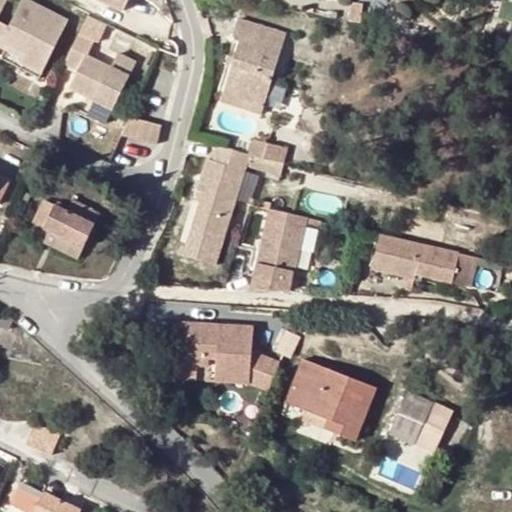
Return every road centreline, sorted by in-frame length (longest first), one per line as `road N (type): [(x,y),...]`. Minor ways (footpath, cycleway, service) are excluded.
road 1 (residential): [(239,511),(32,303)]
road 2 (residential): [(160,196),(132,299),(32,303)]
road 3 (residential): [(183,0),(194,44),(188,122),(160,196)]
road 4 (residential): [(0,123),(160,196)]
road 5 (residential): [(0,441),(141,511)]
